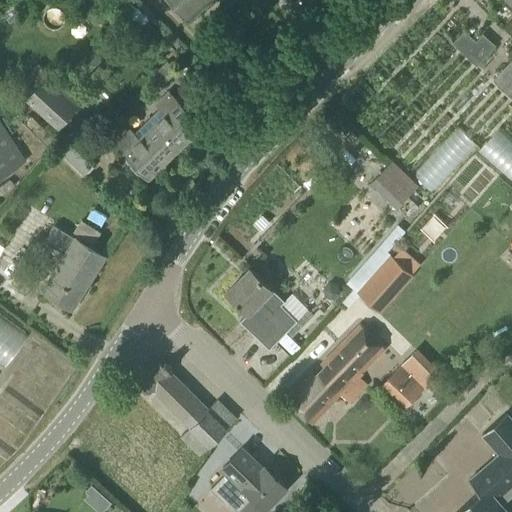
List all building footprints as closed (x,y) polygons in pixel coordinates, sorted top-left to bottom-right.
[(173,0),(189,18),(209,0),(173,0)] [(477,41),(465,52),(477,63),(488,52),(477,41)] [(511,95),(511,59),(494,78),(511,95)] [(35,110),(37,107),(60,127),(77,108),(45,79),(42,82),(31,72),(9,96),(16,102),(13,106),(23,115),(31,106),(35,110)] [(135,135),(120,149),(149,178),(203,125),(174,96),(161,109),(166,113),(140,140),(135,135)] [(0,175),(10,169),(25,159),(0,121),(0,175)] [(414,174),(432,191),(477,141),(459,124),(414,174)] [(478,151),(511,180),(511,135),(501,126),(478,151)] [(84,174),(92,165),(73,147),(64,155),(84,174)] [(370,182),(396,207),(418,185),(391,159),(370,182)] [(68,251),(43,290),(72,308),(105,256),(55,224),(46,238),(68,251)] [(394,256),(361,293),(359,293),(379,311),(413,273),(394,256)] [(227,292),(249,312),(241,321),(270,349),(278,340),(286,332),(297,320),(281,304),(285,300),(251,267),(227,292)] [(330,281),(323,287),(326,296),(334,299),(339,293),(338,283),(330,281)] [(0,363),(4,367),(27,335),(0,314),(0,363)] [(363,372),(386,349),(360,324),(321,364),(325,368),(317,376),(312,373),(287,398),(313,424),(341,395),(349,404),(368,384),(357,373),(360,370),(363,372)] [(145,381),(142,384),(142,389),(145,392),(150,392),(153,389),(191,426),(182,435),(200,453),(210,445),(228,428),(227,427),(236,418),(217,399),(208,409),(170,371),(173,368),(166,361),(163,364),(160,362),(143,379),(145,381)] [(410,373),(401,364),(381,384),(404,407),(433,378),(420,365),(410,373)] [(510,511),(497,498),(511,484),(511,418),(506,412),(482,433),(500,453),(469,480),(479,492),(456,511),(510,511)] [(229,501),(238,510),(237,510),(238,510),(239,511),(259,511),(264,507),(265,508),(287,486),(266,466),(264,468),(242,447),(223,467),(227,471),(211,488),(226,504),(229,501)]
